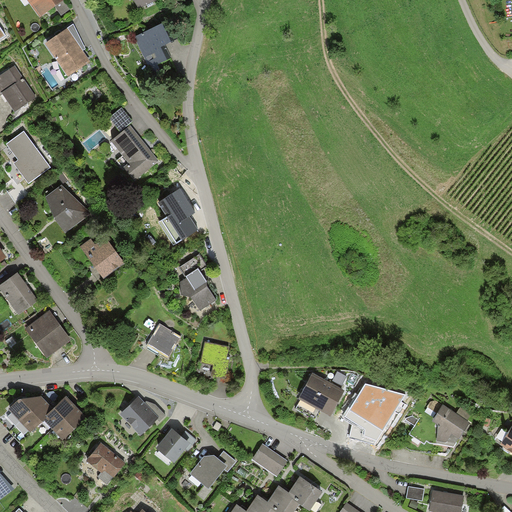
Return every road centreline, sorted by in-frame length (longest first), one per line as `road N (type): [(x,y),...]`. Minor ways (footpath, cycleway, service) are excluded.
road 1 (track): [(318,0),(330,68),(385,150),(511,252)]
road 2 (residential): [(195,168),(247,355),(244,415)]
road 3 (residential): [(511,488),(306,439)]
road 4 (residential): [(73,0),(105,63),(195,168)]
road 5 (residential): [(0,222),(90,343),(95,371)]
road 6 (residential): [(205,0),(189,86),(195,168)]
road 7 (residential): [(244,415),(138,376),(95,371)]
